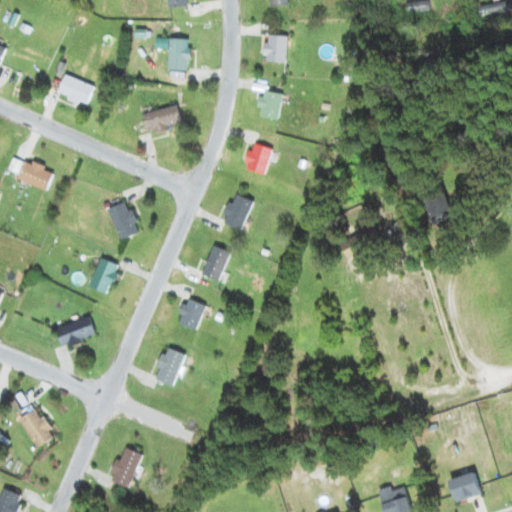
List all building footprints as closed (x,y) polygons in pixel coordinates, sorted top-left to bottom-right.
[(166,0),(167,8),(188,6),(186,0),(166,0)] [(465,5),(462,0),(453,0),(458,9),(465,5)] [(511,11),(511,0),(481,5),(483,16),(500,13),(501,20),(511,18),(511,14),(511,11)] [(428,1),(408,1),(408,12),(428,12),(428,1)] [(285,62),(285,36),(264,36),(264,62),(285,62)] [(187,39),(167,39),(167,70),(187,70),(187,39)] [(87,104),(93,86),(63,76),(57,95),(87,104)] [(281,95),(261,91),(256,116),(276,120),(281,95)] [(140,115),(146,134),(180,125),(175,105),(140,115)] [(263,175),(271,150),(251,143),(243,169),(263,175)] [(45,192),(53,174),(24,161),(16,179),(45,192)] [(453,219),(441,187),(422,194),(433,226),(453,219)] [(240,231),(252,202),(233,193),(220,222),(240,231)] [(120,240),(138,232),(125,202),(106,210),(120,240)] [(339,244),(347,259),(380,242),(372,226),(339,244)] [(200,274),(217,282),(230,253),(213,246),(200,274)] [(87,287),(106,295),(118,266),(100,258),(87,287)] [(205,307),(186,298),(175,322),(194,331),(205,307)] [(94,336),(87,317),(53,329),(60,348),(94,336)] [(170,387),(185,357),(167,348),(152,378),(170,387)] [(35,448),(53,437),(35,408),(17,419),(35,448)] [(108,480),(127,489),(142,457),(123,447),(108,480)] [(14,511),(21,497),(2,490),(0,495),(0,511),(14,511)]
